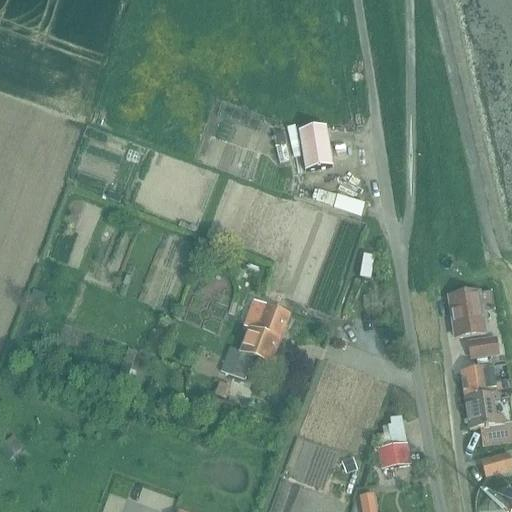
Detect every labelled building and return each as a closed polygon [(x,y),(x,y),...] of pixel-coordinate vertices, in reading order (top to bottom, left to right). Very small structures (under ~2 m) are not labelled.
[(304,174),(332,169),(325,129),(298,134),(304,174)] [(360,220),(364,206),(336,197),(332,211),(360,220)] [(365,268),(378,271),(382,248),(369,245),(365,268)] [(478,294),(448,298),(454,340),(484,336),(478,294)] [(289,317),(261,306),(259,311),(263,312),(255,332),(249,330),(240,353),(230,349),(220,373),(244,383),(253,359),(271,365),(289,317)] [(369,309),(357,315),(367,335),(380,329),(369,309)] [(469,360),(497,356),(495,340),(467,344),(469,360)] [(463,400),(486,397),(497,395),(507,394),(505,384),(498,385),(498,386),(494,387),(492,370),(494,370),(493,369),(459,374),(463,400)] [(481,430),(483,445),(483,447),(511,442),(511,431),(508,401),(499,403),(497,395),(486,397),(463,400),(464,401),(468,432),(481,430)] [(402,406),(388,409),(390,423),(404,420),(402,406)] [(377,448),(381,469),(409,465),(405,443),(377,448)] [(511,470),(508,456),(507,457),(480,464),(484,479),(511,471),(511,470)] [(511,511),(511,494),(505,497),(500,499),(499,501),(497,504),(496,509),(496,511),(511,511)] [(372,511),(369,495),(359,497),(361,511),(372,511)]
